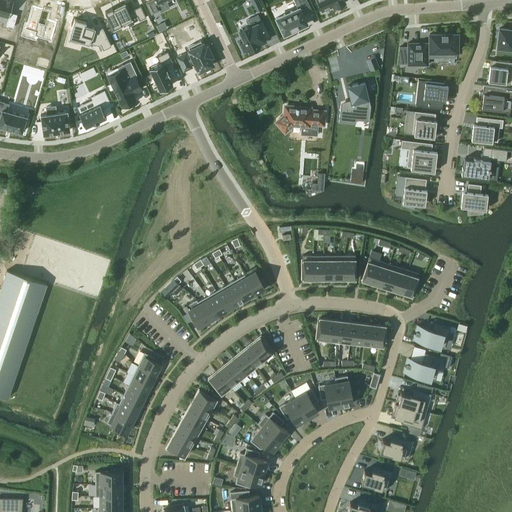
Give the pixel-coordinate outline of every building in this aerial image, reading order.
[(7,0),(0,0),(0,14),(8,17),(6,26),(14,28),(18,14),(10,12),(14,2),(7,0)] [(151,0),(146,2),(152,14),(160,9),(158,4),(167,0),(151,0)] [(257,0),(251,0),(257,12),(262,9),(257,0)] [(297,0),(301,7),(276,18),(284,35),(307,24),(302,15),(311,11),(306,0),(297,0)] [(317,0),(323,12),(336,5),(337,7),(346,2),(344,0),(317,0)] [(125,3),(113,9),(112,8),(105,11),(108,19),(107,20),(112,31),(122,26),(121,23),(137,16),(139,21),(146,17),(141,6),(134,9),(134,10),(129,12),(125,3)] [(33,10),(20,55),(43,61),(56,17),(33,10)] [(74,19),(69,38),(89,44),(90,43),(98,46),(100,44),(103,50),(111,46),(103,28),(95,31),(93,31),(94,28),(85,25),(86,22),(74,19)] [(249,26),(240,30),(244,41),(240,43),(244,52),(249,49),(249,51),(259,46),(257,44),(265,40),(264,38),(268,36),(262,22),(249,27),(249,26)] [(500,28),(498,47),(511,48),(511,31),(510,32),(510,30),(500,28)] [(430,43),(408,43),(408,65),(422,65),(428,65),(428,58),(442,58),(442,52),(457,52),(457,44),(459,44),(459,34),(447,34),(447,33),(442,33),(442,34),(430,34),(430,43)] [(182,56),(178,58),(184,71),(191,67),(189,63),(194,60),(199,70),(212,64),(208,57),(211,56),(207,47),(204,48),(201,41),(199,41),(199,42),(188,47),(190,50),(193,57),(187,59),(186,57),(185,55),(182,56)] [(160,63),(149,68),(150,70),(154,79),(160,91),(171,86),(173,85),(169,77),(170,76),(166,68),(165,68),(164,65),(166,64),(167,64),(173,62),(168,51),(165,52),(157,56),(160,63)] [(374,57),(366,60),(371,71),(379,68),(374,57)] [(120,70),(108,76),(115,91),(118,98),(122,107),(124,106),(135,101),(136,101),(135,100),(132,94),(132,93),(141,89),(141,88),(135,76),(137,76),(130,61),(118,67),(120,70)] [(511,62),(496,61),(497,61),(495,70),(491,70),(491,69),(490,69),(489,82),(511,85),(511,71),(511,62)] [(93,67),(80,73),(81,73),(84,79),(92,75),(92,76),(96,74),(97,73),(93,67)] [(409,77),(399,76),(398,83),(408,84),(409,77)] [(445,85),(445,84),(425,81),(423,106),(442,108),(443,101),(446,101),(448,86),(445,85)] [(341,105),(339,122),(356,124),(357,112),(370,113),(370,110),(371,106),(367,92),(367,90),(366,86),(365,82),(358,84),(358,83),(352,85),(347,86),(348,89),(349,96),(350,100),(351,103),(341,105)] [(511,89),(496,87),(495,94),(480,92),(478,109),(482,110),(482,108),(500,110),(503,110),(503,108),(504,108),(505,100),(510,101),(510,100),(511,99),(511,89)] [(104,90),(91,96),(92,100),(77,106),(80,113),(79,113),(85,127),(86,127),(93,123),(93,124),(99,122),(98,121),(106,117),(106,118),(102,108),(111,104),(104,90)] [(0,101),(0,126),(6,128),(13,130),(21,133),(22,133),(22,130),(24,131),(27,122),(25,121),(26,117),(7,111),(9,104),(0,101)] [(42,114),(41,115),(41,116),(44,133),(43,133),(44,134),(45,134),(69,130),(69,131),(70,130),(70,129),(69,129),(67,112),(67,111),(66,111),(62,112),(56,113),(55,106),(46,107),(47,114),(42,115),(42,114)] [(279,120),(278,125),(283,130),(287,130),(293,125),(309,126),(309,124),(323,125),(324,112),(310,111),(310,108),(300,108),(300,109),(295,108),(295,107),(285,107),(284,115),(279,120)] [(407,110),(406,114),(414,115),(412,132),(412,133),(414,134),(414,135),(434,138),(436,120),(435,120),(436,114),(415,111),(407,110)] [(476,124),(473,124),(471,140),(492,142),(492,141),(497,142),(499,127),(502,128),(503,119),(477,116),(476,124)] [(437,151),(432,151),(433,143),(402,140),(401,148),(409,149),(407,167),(411,168),(411,169),(435,172),(437,151)] [(491,148),(490,159),(507,161),(507,160),(506,160),(507,151),(508,150),(507,150),(491,148)] [(490,168),(491,161),(482,160),(482,159),(474,158),(474,159),(465,158),(463,168),(462,168),(461,175),(471,176),(471,177),(472,177),(472,176),(486,178),(489,178),(490,170),(491,168),(490,168)] [(311,183),(311,189),(324,191),(325,173),(318,173),(317,183),(311,183)] [(425,190),(427,179),(406,176),(403,201),(403,204),(405,205),(410,206),(413,207),(413,204),(425,205),(427,190),(425,190)] [(486,210),(488,194),(480,193),(481,185),(468,183),(467,191),(462,191),(460,207),(486,210)] [(232,240),(235,248),(240,245),(237,238),(232,240)] [(314,279),(314,255),(303,255),(303,279),(314,279)] [(324,279),(324,255),(314,255),(314,279),(324,279)] [(334,279),(334,255),(324,255),(324,279),(334,279)] [(344,279),(344,255),(334,255),(334,279),(344,279)] [(355,255),(344,255),(344,279),(355,279),(355,255)] [(372,283),(379,260),(369,257),(362,280),(372,283)] [(382,286),(389,263),(379,260),(372,283),(382,286)] [(391,289),(399,266),(389,263),(382,286),(391,289)] [(401,292),(408,270),(399,266),(391,289),(401,292)] [(7,270),(0,290),(0,394),(8,397),(47,284),(7,270)] [(411,295),(419,273),(408,270),(401,292),(411,295)] [(260,279),(255,271),(246,277),(245,275),(244,275),(255,293),(265,288),(264,287),(267,285),(262,277),(260,279)] [(255,293),(244,275),(235,280),(246,299),(255,293)] [(174,279),(161,292),(167,297),(179,285),(174,279)] [(246,299),(235,280),(225,286),(236,304),(246,299)] [(236,304),(225,286),(216,291),(227,310),(236,304)] [(227,310),(216,291),(207,296),(218,315),(227,310)] [(218,315),(207,296),(198,302),(197,299),(196,300),(208,321),(218,315)] [(208,321),(196,300),(184,307),(192,321),(194,319),(198,326),(208,321)] [(329,339),(331,319),(320,318),(317,338),(329,339)] [(339,341),(342,321),(331,319),(329,339),(339,341)] [(350,342),(352,322),(342,321),(339,341),(350,342)] [(361,343),(363,323),(352,322),(350,342),(361,343)] [(416,334),(415,339),(428,343),(445,347),(450,327),(447,325),(434,322),(432,329),(418,326),(417,330),(416,330),(416,331),(417,331),(416,334),(415,333),(415,334),(416,334)] [(371,344),(374,324),(363,323),(361,343),(371,344)] [(384,333),(385,326),(374,324),(371,344),(383,346),(383,342),(385,342),(386,334),(384,333)] [(272,352),(260,336),(251,344),(263,359),(272,352)] [(243,350),(255,366),(263,359),(251,344),(243,350)] [(234,357),(247,373),(255,366),(243,350),(234,357)] [(156,374),(161,364),(153,360),(155,357),(144,352),(138,365),(156,374)] [(406,367),(405,371),(435,380),(441,358),(424,353),(424,354),(422,362),(417,360),(409,358),(407,363),(406,363),(407,363),(406,366),(405,366),(406,367)] [(117,354),(115,359),(120,362),(123,357),(117,354)] [(226,364),(238,379),(247,373),(234,357),(226,364)] [(226,364),(217,371),(230,386),(238,379),(226,364)] [(156,374),(138,365),(133,375),(151,384),(156,374)] [(116,370),(110,367),(107,374),(112,377),(116,370)] [(230,386),(217,371),(208,378),(221,393),(230,386)] [(376,387),(380,374),(374,373),(370,386),(376,387)] [(146,393),(151,384),(133,375),(128,384),(146,393)] [(353,403),(347,375),(335,378),(336,382),(341,406),(353,403)] [(336,382),(319,386),(321,399),(327,398),(329,408),(341,406),(336,382)] [(418,383),(416,389),(431,394),(433,387),(418,383)] [(141,403),(146,394),(128,385),(124,394),(141,403)] [(311,388),(295,397),(307,418),(318,412),(313,403),(318,400),(311,388)] [(216,399),(199,389),(193,399),(211,409),(216,399)] [(398,394),(395,403),(426,411),(431,394),(416,389),(413,389),(411,395),(409,394),(401,392),(400,395),(398,394)] [(141,403),(124,394),(119,403),(117,402),(117,403),(137,413),(141,403)] [(307,418),(295,397),(280,406),(287,418),(292,415),(297,424),(307,418)] [(211,409),(193,399),(188,408),(205,418),(211,409)] [(117,403),(112,412),(132,422),(137,413),(117,403)] [(395,403),(392,414),(403,417),(401,423),(408,425),(413,426),(420,428),(421,429),(426,411),(395,403)] [(205,418),(188,408),(183,418),(200,428),(205,418)] [(132,422),(112,412),(107,423),(118,428),(116,431),(124,435),(126,432),(127,433),(132,422)] [(269,417),(266,414),(258,424),(261,427),(262,426),(280,441),(288,432),(280,425),(284,421),(273,412),(269,417)] [(200,428),(183,418),(177,427),(195,437),(200,428)] [(262,426),(261,427),(251,440),(261,449),(265,444),(273,450),(280,441),(262,426)] [(195,437),(177,427),(172,437),(190,446),(195,437)] [(228,433),(224,445),(241,452),(245,440),(228,433)] [(383,439),(379,450),(385,452),(384,454),(393,457),(394,454),(408,459),(413,441),(392,435),(390,441),(383,439)] [(184,456),(190,446),(172,437),(167,446),(184,456)] [(267,461),(258,458),(259,452),(246,448),(245,454),(240,453),(237,464),(264,472),(267,461)] [(261,484),(264,472),(237,464),(233,476),(238,477),(236,483),(249,487),(251,481),(261,484)] [(364,470),(361,481),(366,483),(366,485),(375,488),(376,485),(388,489),(392,472),(393,471),(374,466),(372,472),(364,470)] [(95,484),(122,484),(122,468),(114,468),(114,471),(95,471),(95,484)] [(402,468),(400,474),(406,476),(414,478),(416,471),(402,468)] [(122,496),(122,484),(95,484),(95,496),(122,496)] [(249,491),(230,492),(232,510),(260,508),(259,496),(249,496),(249,491)] [(122,508),(122,496),(95,496),(100,496),(100,507),(98,507),(98,508),(122,508)] [(22,511),(23,498),(0,497),(0,511),(22,511)] [(350,502),(347,511),(375,511),(378,503),(359,498),(357,504),(350,502)] [(393,511),(396,502),(389,500),(387,509),(393,511)]
